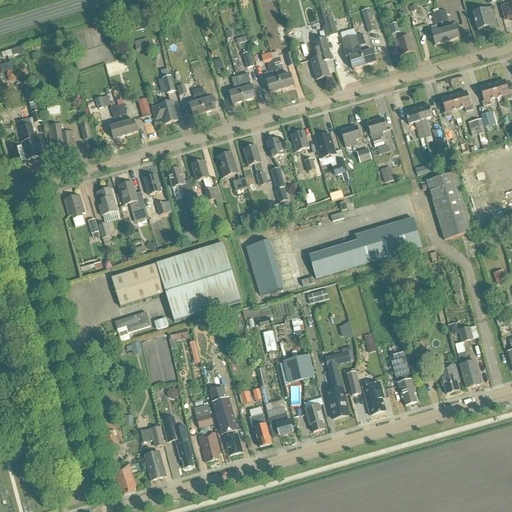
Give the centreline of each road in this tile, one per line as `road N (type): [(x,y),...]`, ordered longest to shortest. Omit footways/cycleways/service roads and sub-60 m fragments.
road 1 (residential): [(24,191),(511,47)]
road 2 (tertiary): [(108,511),(511,394)]
road 3 (residential): [(108,511),(24,191)]
